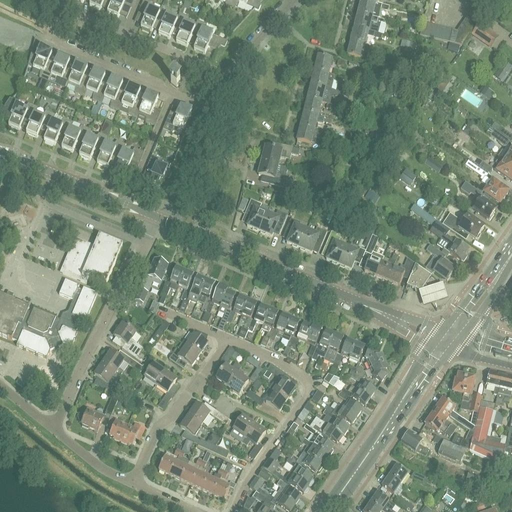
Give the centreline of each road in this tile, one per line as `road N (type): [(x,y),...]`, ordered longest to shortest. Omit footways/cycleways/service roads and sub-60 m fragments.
road 1 (residential): [(232,76),(61,6),(47,39),(218,111)]
road 2 (residential): [(231,511),(306,395),(306,382),(229,340)]
road 3 (residential): [(51,427),(156,217)]
road 4 (tertiary): [(332,290),(168,222)]
road 5 (residential): [(130,483),(163,423),(229,340)]
road 6 (tertiary): [(156,217),(0,151)]
road 7 (primary): [(358,469),(451,350)]
road 8 (primary): [(430,344),(358,469)]
road 9 (residential): [(168,222),(218,111)]
